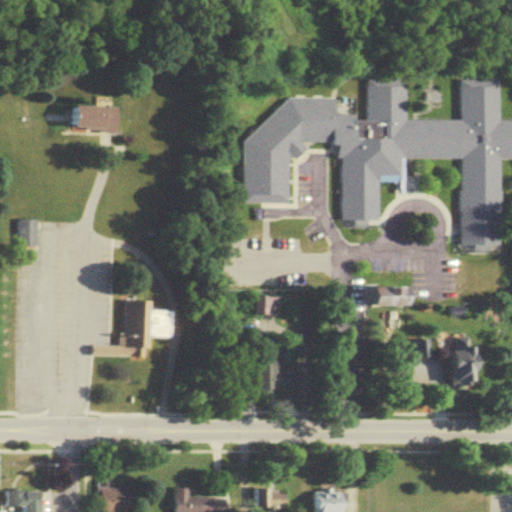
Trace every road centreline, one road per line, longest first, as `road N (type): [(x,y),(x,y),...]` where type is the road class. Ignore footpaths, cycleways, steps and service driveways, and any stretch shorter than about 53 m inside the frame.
road 1 (tertiary): [(511,437),(0,437)]
road 2 (residential): [(347,438),(349,255),(436,253),(439,214),(428,205),(399,213),(391,253)]
